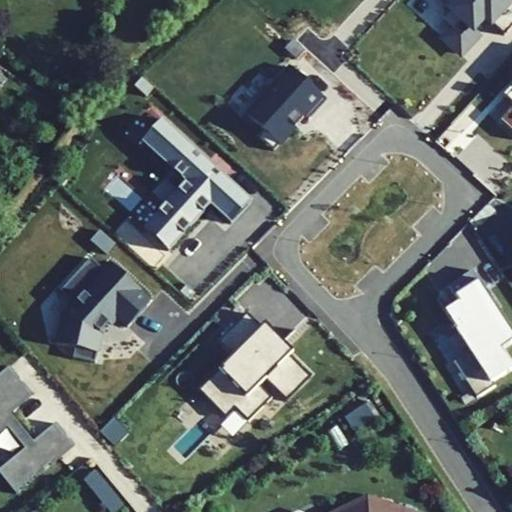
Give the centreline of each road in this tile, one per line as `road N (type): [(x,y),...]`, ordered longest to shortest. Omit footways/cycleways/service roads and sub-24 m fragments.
road 1 (residential): [(352,316),(292,257),(293,234),(386,143),(407,141),(459,190),(456,209)]
road 2 (residential): [(483,511),(352,316)]
road 3 (residential): [(456,209),(352,316)]
